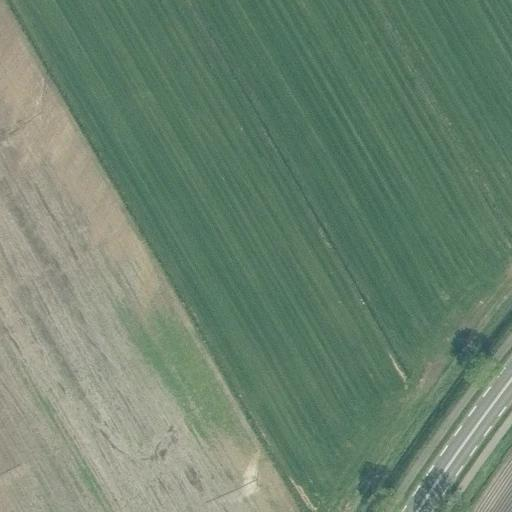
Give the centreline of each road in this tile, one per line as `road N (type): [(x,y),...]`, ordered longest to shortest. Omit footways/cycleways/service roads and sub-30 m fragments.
road 1 (primary): [(416,511),(511,377)]
road 2 (track): [(511,277),(431,383)]
